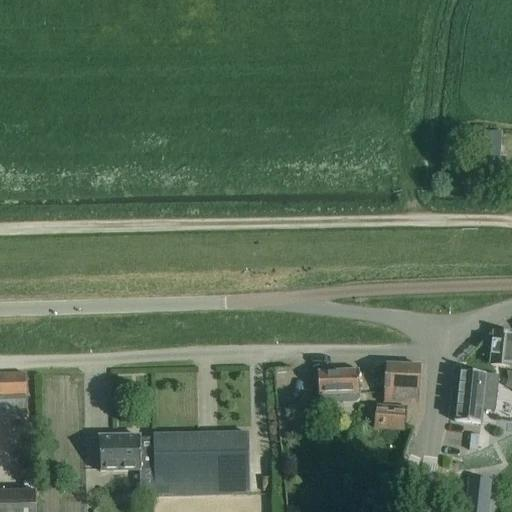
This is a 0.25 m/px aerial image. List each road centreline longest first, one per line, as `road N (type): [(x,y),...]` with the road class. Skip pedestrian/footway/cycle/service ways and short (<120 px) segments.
road 1 (track): [(0,230),(511,223)]
road 2 (residential): [(0,359),(264,348),(442,351)]
road 3 (unclassified): [(0,309),(268,300)]
road 4 (unclassified): [(268,300),(511,285)]
road 5 (unclassified): [(446,325),(268,300)]
